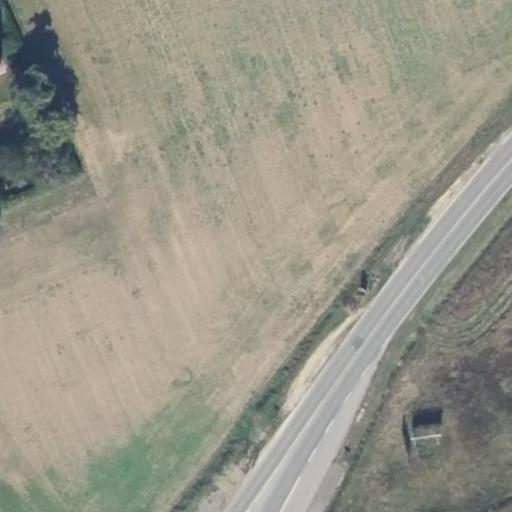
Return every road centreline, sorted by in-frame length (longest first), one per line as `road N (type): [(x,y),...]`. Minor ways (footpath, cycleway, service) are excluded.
road 1 (secondary): [(511,156),(390,292),(236,511)]
road 2 (secondary): [(280,511),(382,334),(511,159)]
